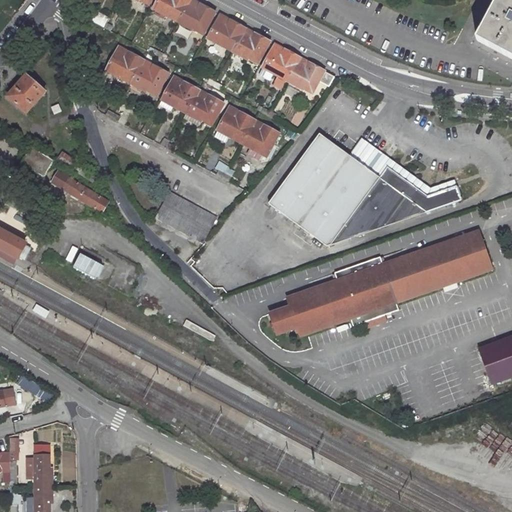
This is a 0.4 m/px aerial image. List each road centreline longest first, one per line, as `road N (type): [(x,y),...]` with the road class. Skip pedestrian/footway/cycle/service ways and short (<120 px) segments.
road 1 (unclassified): [(511,104),(407,88),(233,0)]
road 2 (residential): [(236,317),(119,203),(91,132)]
road 3 (residential): [(90,402),(296,511)]
road 4 (residential): [(331,0),(389,31),(511,73)]
road 5 (residential): [(91,132),(117,135),(229,196)]
road 6 (residential): [(91,132),(66,14),(56,0)]
